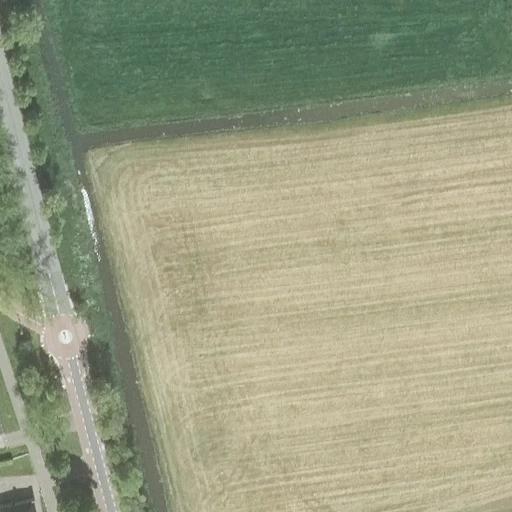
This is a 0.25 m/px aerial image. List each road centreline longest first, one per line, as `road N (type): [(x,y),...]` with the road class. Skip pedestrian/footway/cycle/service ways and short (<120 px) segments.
road 1 (secondary): [(60,323),(0,83)]
road 2 (secondary): [(110,511),(68,352)]
